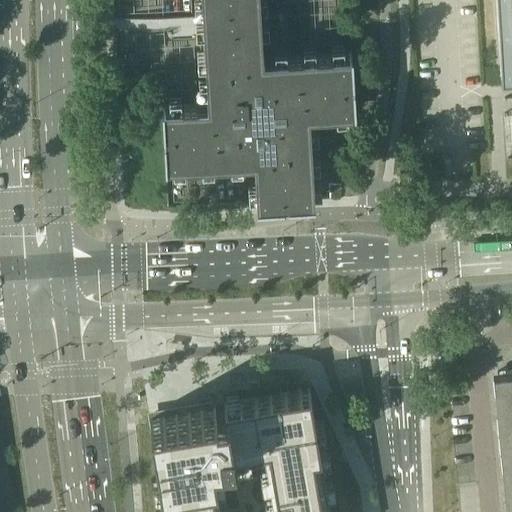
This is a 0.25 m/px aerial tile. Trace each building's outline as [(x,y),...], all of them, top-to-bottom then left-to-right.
[(201,0),(202,7),(203,13),(203,17),(203,30),(204,34),(205,49),(205,61),(206,78),(207,90),(208,102),(182,103),(169,104),(163,104),(162,104),(164,154),(165,162),(166,162),(172,162),(185,161),(201,160),(214,159),(230,158),(242,158),(254,157),(255,183),(256,195),(256,202),(256,203),(314,200),(314,199),(314,198),(314,192),(313,180),(312,163),(311,151),(311,135),(310,122),(309,110),(335,109),(348,108),(354,108),(355,108),(352,50),(351,50),(344,51),(332,51),(316,52),(303,53),(287,54),(274,55),(263,55),(261,29),(261,17),(260,3),(259,0),(201,0)] [(511,0),(496,0),(500,73),(511,71),(511,0)] [(330,181),(331,198),(339,198),(342,183),(330,181)] [(511,511),(511,369),(497,371),(511,511)] [(215,404),(150,415),(160,478),(162,491),(165,511),(330,511),(328,493),(326,481),(323,464),(321,451),(318,434),(316,421),(312,401),(304,402),(302,390),(239,400),(227,402),(224,403),(215,404)]
